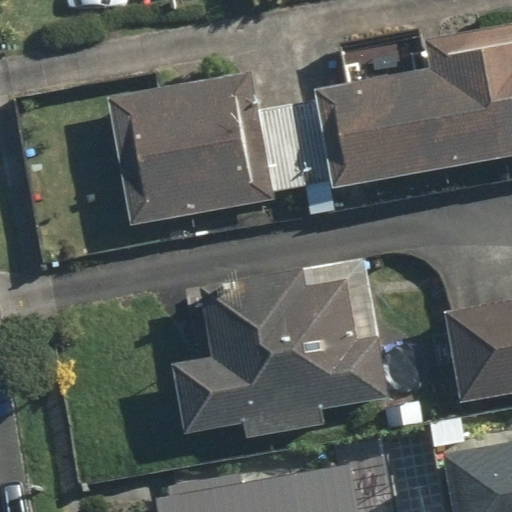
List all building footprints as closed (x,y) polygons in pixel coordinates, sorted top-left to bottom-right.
[(126,230),(132,230),(511,157),(511,24),(412,44),(417,74),(253,105),(248,76),(102,104),(126,230)] [(196,374),(164,377),(171,435),(233,428),(235,441),(322,431),(319,409),(377,402),(362,271),(186,292),(196,374)] [(511,295),(435,311),(454,412),(511,399),(511,295)] [(511,511),(511,452),(459,463),(463,511),(511,511)] [(356,511),(350,472),(244,492),(242,482),(180,493),(183,511),(356,511)]
